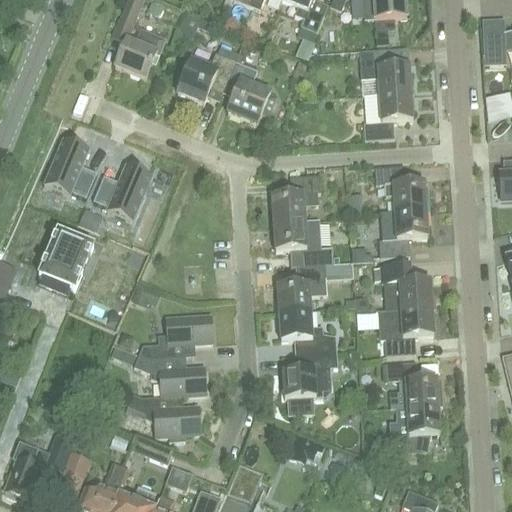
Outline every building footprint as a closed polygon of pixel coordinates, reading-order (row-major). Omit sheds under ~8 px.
[(129,0),(119,25),(132,30),(144,0),(142,0),(129,0)] [(233,3),(233,0),(224,0),(226,1),(222,12),(227,15),(232,3),(233,3)] [(233,0),(233,3),(259,14),(263,0),(271,0),(281,4),(282,0),(233,0)] [(313,0),(282,0),(281,4),(297,10),(294,19),(304,23),(297,40),(313,47),(328,10),(312,3),(313,0)] [(333,0),(329,11),(340,16),(346,0),(333,0)] [(406,22),(404,0),(362,0),(364,25),(406,22)] [(160,16),(162,11),(160,6),(155,4),(150,7),(148,12),(150,17),(155,18),(160,16)] [(214,29),(203,23),(186,16),(176,37),(191,44),(196,31),(209,37),(214,29)] [(397,25),(377,26),(378,34),(390,35),(398,34),(397,25)] [(133,47),(126,44),(114,72),(145,85),(155,58),(159,60),(165,43),(140,32),(133,47)] [(503,42),(483,43),(484,55),(485,71),(505,70),(504,54),(503,42)] [(226,89),(236,67),(235,66),(238,59),(220,51),(217,58),(215,58),(209,72),(191,64),(177,98),(203,109),(213,85),(225,90),(225,89),(226,89)] [(377,84),(378,99),(410,97),(409,70),(389,71),(388,54),(358,56),(360,85),(377,84)] [(236,67),(226,89),(236,94),(226,118),(256,131),(261,119),(265,120),(269,119),(275,105),(273,101),(269,99),(270,97),(251,90),(257,76),(236,67)] [(410,97),(378,99),(380,127),(363,128),(364,146),(394,144),(393,127),(412,126),(410,97)] [(63,143),(43,189),(69,200),(70,197),(85,203),(96,178),(81,171),(89,154),(63,143)] [(103,181),(92,206),(107,213),(106,216),(132,227),(152,180),(126,169),(118,187),(103,181)] [(393,203),(393,216),(425,214),(424,187),(404,188),(403,171),(373,173),(374,190),(383,189),(384,203),(393,203)] [(511,176),(499,178),(501,205),(511,204),(511,176)] [(271,200),(273,228),(305,226),(304,211),(317,210),(317,197),(321,197),(319,180),(289,182),(290,199),(271,200)] [(96,219),(86,214),(80,228),(90,232),(96,219)] [(425,214),(393,216),(380,217),(381,245),(378,245),(379,263),(409,261),(408,244),(427,243),(425,214)] [(305,226),(273,228),(275,256),(291,255),(292,272),(295,271),(325,269),(333,269),(332,252),(321,253),(319,225),(305,226)] [(111,237),(81,315),(109,325),(139,248),(111,237)] [(57,238),(39,281),(75,296),(95,252),(57,238)] [(0,267),(0,305),(1,306),(15,274),(0,267)] [(327,300),(325,269),(295,271),(296,288),(277,290),(279,318),(310,316),(309,301),(327,300)] [(380,272),(373,273),(374,286),(381,286),(381,288),(384,288),(385,315),(385,316),(432,312),(430,284),(411,286),(410,269),(380,270),(380,272)] [(160,295),(138,287),(131,305),(146,311),(147,307),(154,309),(160,295)] [(337,309),(337,323),(348,323),(348,309),(337,309)] [(369,317),(355,317),(356,333),(376,332),(376,344),(384,343),(385,361),(415,359),(414,342),(433,341),(432,312),(385,316),(369,317)] [(301,359),(336,357),(335,340),(322,339),(322,331),(311,332),(310,316),(279,318),(280,346),(300,345),(301,359)] [(142,350),(137,360),(147,364),(163,363),(173,362),(172,350),(212,347),(211,320),(166,323),(167,340),(157,340),(157,349),(142,350)] [(125,356),(121,365),(131,369),(135,360),(125,356)] [(336,357),(301,359),(302,374),(282,375),(284,404),(325,401),(331,395),(329,373),(338,372),(337,359),(336,359),(336,357)] [(511,359),(501,362),(511,404),(511,359)] [(147,364),(137,360),(133,371),(149,378),(149,383),(159,387),(160,402),(205,399),(204,372),(164,375),(163,363),(147,364)] [(346,369),(351,374),(357,374),(356,362),(346,363),(346,369)] [(0,387),(5,388),(9,367),(0,364),(0,387)] [(442,411),(440,385),(436,385),(436,383),(417,384),(416,367),(386,369),(387,386),(398,385),(398,396),(399,413),(406,413),(438,411),(438,412),(442,411)] [(168,446),(184,445),(184,439),(200,438),(198,412),(158,414),(157,402),(141,402),(132,399),(126,411),(144,419),(144,423),(154,427),(155,441),(168,440),(168,446)] [(439,439),(438,412),(438,411),(406,413),(399,413),(396,413),(397,428),(389,429),(391,459),(421,457),(420,440),(439,439)] [(320,457),(323,449),(295,438),(288,454),(313,464),(316,456),(320,457)] [(129,454),(166,469),(171,456),(134,441),(129,454)] [(60,476),(71,448),(55,442),(48,458),(20,446),(13,463),(17,464),(4,496),(6,500),(14,503),(17,501),(28,505),(35,488),(38,489),(45,470),(60,476)] [(63,477),(54,499),(67,504),(76,482),(83,463),(70,458),(67,467),(63,477)] [(133,505),(118,499),(113,511),(149,511),(164,474),(147,466),(136,493),(138,493),(133,505)] [(225,497),(249,507),(262,477),(238,467),(225,497)] [(113,511),(118,499),(115,498),(124,474),(113,469),(103,493),(97,491),(94,498),(85,494),(77,511),(113,511)] [(379,482),(374,498),(381,500),(386,485),(379,482)] [(403,511),(436,511),(438,507),(408,495),(402,511),(403,511)] [(217,511),(220,506),(213,503),(200,498),(193,511),(217,511)] [(172,511),(174,508),(159,502),(155,511),(172,511)]
